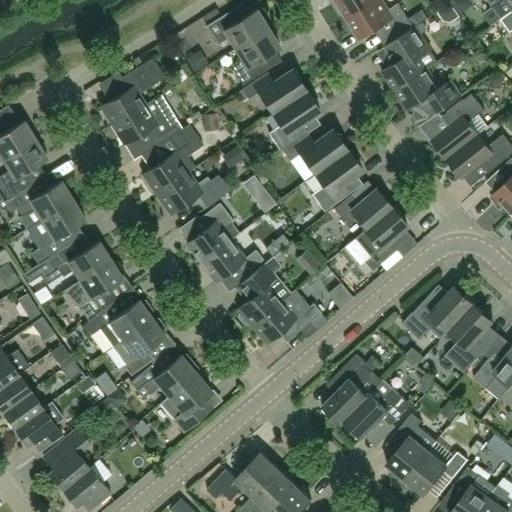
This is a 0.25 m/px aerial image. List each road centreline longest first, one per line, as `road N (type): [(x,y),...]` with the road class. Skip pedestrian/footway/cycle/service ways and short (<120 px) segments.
road 1 (residential): [(208,0),(74,79),(61,101),(183,294),(267,396)]
road 2 (residential): [(462,246),(456,222),(298,0)]
road 3 (tertiary): [(462,246),(430,256),(267,396)]
road 4 (tertiary): [(267,396),(131,511)]
road 5 (residential): [(393,511),(267,396)]
